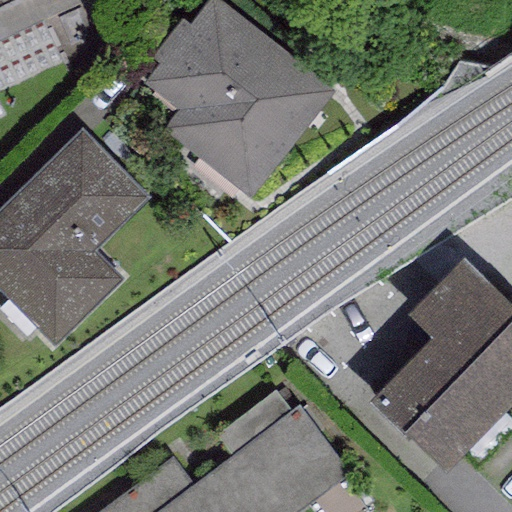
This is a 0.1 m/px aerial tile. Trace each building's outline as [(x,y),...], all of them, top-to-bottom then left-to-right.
[(506,0),(469,0),(497,16),(506,0)] [(331,100),(210,3),(187,32),(180,26),(151,62),(159,68),(144,87),(177,113),(161,134),(248,203),(331,100)] [(79,134),(0,213),(0,300),(53,353),(121,285),(91,256),(146,201),(79,134)] [(511,414),(511,317),(461,268),(406,324),(431,348),(370,410),(444,483),(511,414)] [(229,456),(191,484),(155,511),(303,511),(353,474),(299,404),(289,412),(274,392),(214,437),(229,456)] [(171,458),(101,511),(155,511),(191,484),(171,458)]
